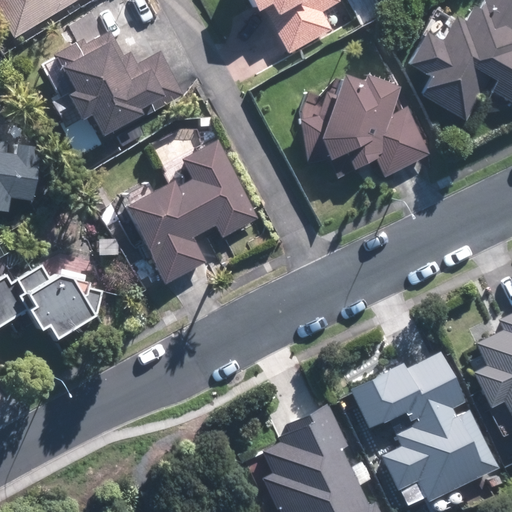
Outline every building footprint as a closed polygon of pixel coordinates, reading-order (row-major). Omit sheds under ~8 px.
[(0,0),(0,11),(15,36),(73,0),(0,0)] [(229,0),(242,21),(253,14),(279,59),(346,20),(334,0),(229,0)] [(511,18),(511,2),(506,0),(477,0),(468,19),(456,13),(448,30),(439,26),(428,48),(408,38),(391,73),(415,85),(406,102),(455,126),(472,91),(511,110),(511,38),(504,35),(511,18)] [(96,9),(66,25),(75,43),(52,56),(73,92),(68,95),(82,122),(96,114),(108,135),(185,92),(160,48),(137,61),(131,49),(126,52),(114,31),(109,33),(96,9)] [(350,81),(349,89),(323,86),(322,96),(298,95),(298,121),(290,126),(300,168),(311,163),(314,168),(318,166),(326,183),(364,164),(373,183),(424,158),(401,110),(381,119),(387,85),(350,81)] [(23,127),(0,125),(0,206),(10,207),(10,198),(41,200),(44,159),(34,158),(35,143),(22,142),(23,127)] [(259,216),(220,138),(183,156),(192,175),(179,182),(178,180),(127,205),(164,277),(209,255),(199,235),(217,226),(221,235),(259,216)] [(96,312),(74,272),(61,270),(51,276),(44,263),(10,282),(7,277),(0,280),(0,326),(36,307),(46,324),(51,321),(57,334),(96,312)] [(511,434),(511,310),(489,320),(495,333),(467,345),(477,369),(463,375),(479,411),(494,404),(508,436),(511,434)] [(430,346),(351,387),(370,425),(408,405),(415,419),(396,429),(402,439),(380,450),(407,502),(422,494),(426,501),(482,472),(488,485),(504,477),(467,407),(455,413),(449,403),(457,399),(430,346)] [(380,511),(375,499),(368,502),(359,482),(372,477),(363,457),(350,462),(341,442),(346,440),(328,400),(287,418),(292,430),(260,445),(268,463),(249,471),(267,511),(380,511)]
